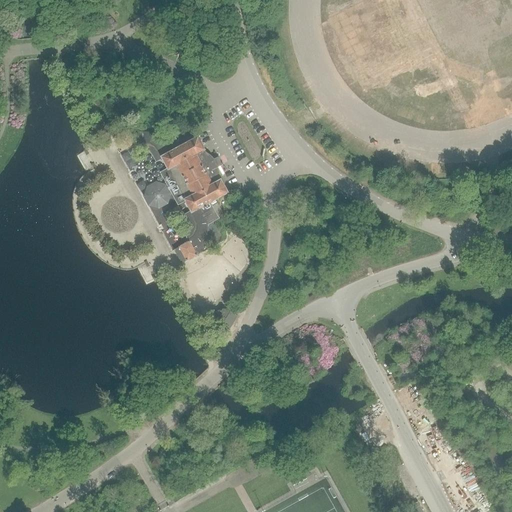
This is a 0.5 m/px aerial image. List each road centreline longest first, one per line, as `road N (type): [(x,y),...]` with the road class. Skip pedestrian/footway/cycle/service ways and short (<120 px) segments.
road 1 (unclassified): [(39,511),(131,452),(238,353)]
road 2 (unclassified): [(485,247),(378,205),(295,155)]
road 3 (unclassified): [(238,353),(273,241),(274,187),(295,155)]
road 4 (residential): [(447,511),(364,359)]
road 5 (unclassified): [(331,298),(485,247)]
road 6 (unclassified): [(251,89),(218,92),(144,54),(100,42)]
